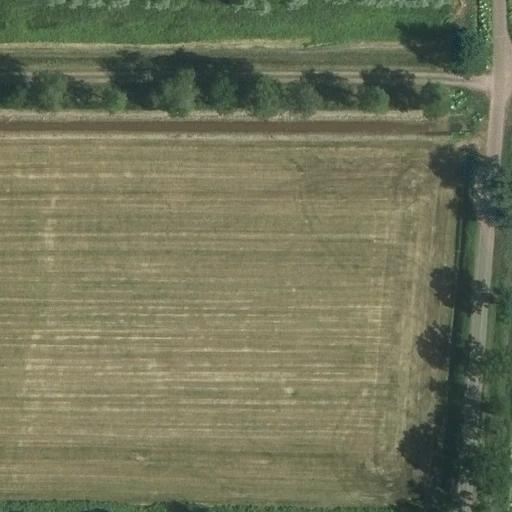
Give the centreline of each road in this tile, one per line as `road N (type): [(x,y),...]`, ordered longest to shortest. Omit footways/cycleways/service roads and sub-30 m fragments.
road 1 (track): [(495,77),(0,76)]
road 2 (unclassified): [(461,511),(495,77)]
